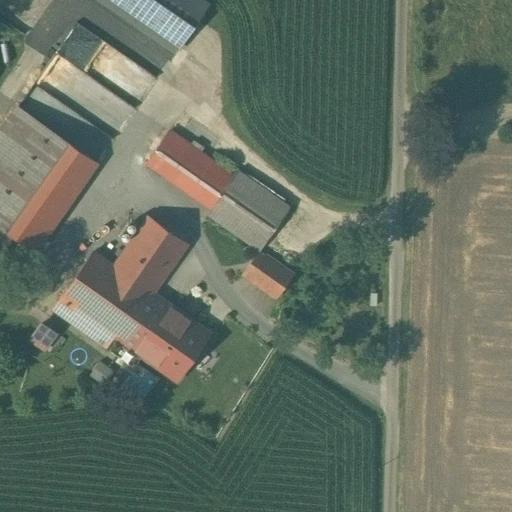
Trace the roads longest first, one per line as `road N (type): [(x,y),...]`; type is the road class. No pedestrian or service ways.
road 1 (unclassified): [(388,511),(398,0)]
road 2 (track): [(119,163),(181,73),(130,30),(65,4)]
